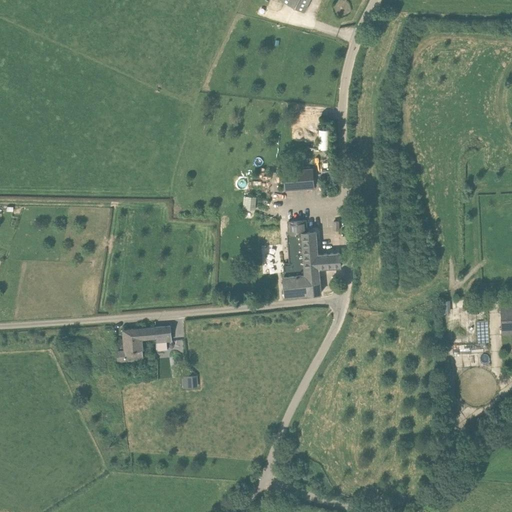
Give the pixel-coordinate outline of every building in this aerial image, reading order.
[(280,0),(305,12),(310,0),(280,0)] [(321,129),(320,148),(329,148),(329,129),(321,129)] [(285,190),(303,189),(313,188),(312,169),(302,169),(283,170),(285,190)] [(247,195),(247,208),(257,208),(257,195),(247,195)] [(316,231),(308,232),(307,219),(287,221),(288,233),(287,233),(289,264),(283,264),(284,275),(283,275),(285,296),(321,292),(319,269),(340,267),(339,252),(318,254),(316,231)] [(502,335),(511,334),(511,303),(501,304),(502,335)] [(166,336),(171,336),(170,326),(155,327),(155,337),(156,338),(156,342),(167,341),(166,336)] [(142,339),(156,338),(155,337),(155,327),(123,330),(124,339),(125,350),(117,351),(119,365),(144,363),(142,339)] [(191,376),(190,367),(182,367),(183,376),(183,387),(197,386),(197,375),(191,376)]
